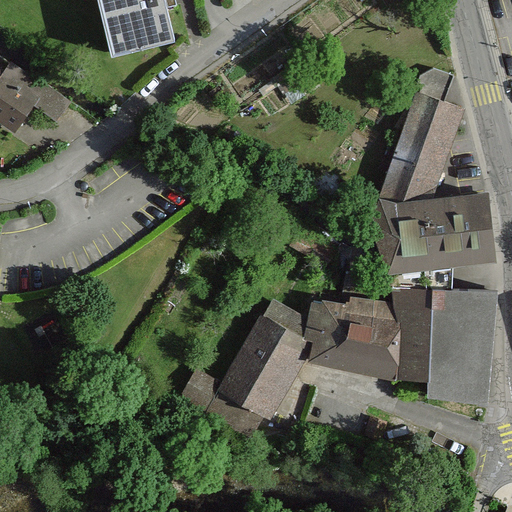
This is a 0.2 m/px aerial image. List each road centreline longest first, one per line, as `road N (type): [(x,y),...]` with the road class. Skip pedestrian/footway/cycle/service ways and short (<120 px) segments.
road 1 (residential): [(291,0),(250,22),(55,174),(0,185)]
road 2 (tertiary): [(511,192),(462,0)]
